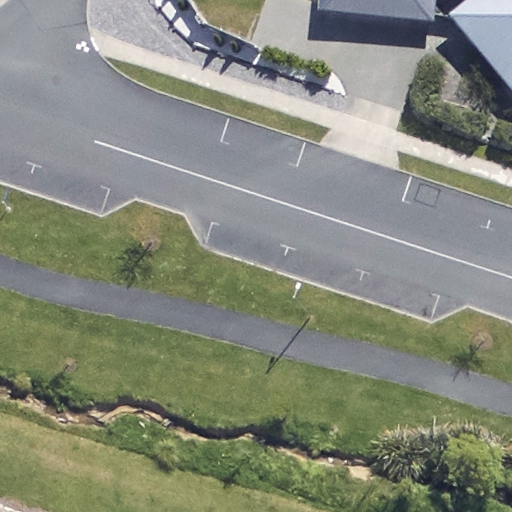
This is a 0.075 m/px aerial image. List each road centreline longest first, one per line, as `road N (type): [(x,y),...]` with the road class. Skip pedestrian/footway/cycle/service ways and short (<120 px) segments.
road 1 (residential): [(20,117),(511,278)]
road 2 (residential): [(20,117),(54,0)]
